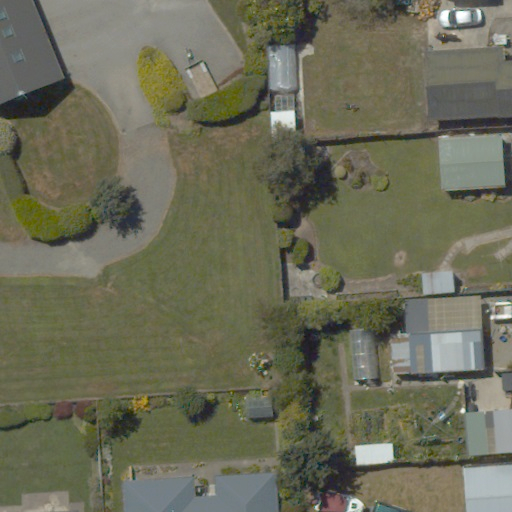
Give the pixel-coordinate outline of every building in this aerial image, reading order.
[(0,0),(0,107),(73,78),(41,0),(0,0)] [(511,16),(453,18),(424,48),(426,119),(511,116),(511,16)] [(443,136),(445,188),(511,185),(509,133),(443,136)] [(421,274),(423,295),(425,329),(385,332),(389,377),(487,369),(481,291),(458,292),(456,271),(421,274)] [(376,340),(347,343),(350,378),(380,375),(376,340)] [(511,406),(458,407),(460,455),(511,453),(511,406)] [(511,511),(511,463),(460,467),(463,511),(511,511)] [(279,511),(277,471),(119,478),(121,511),(279,511)]
